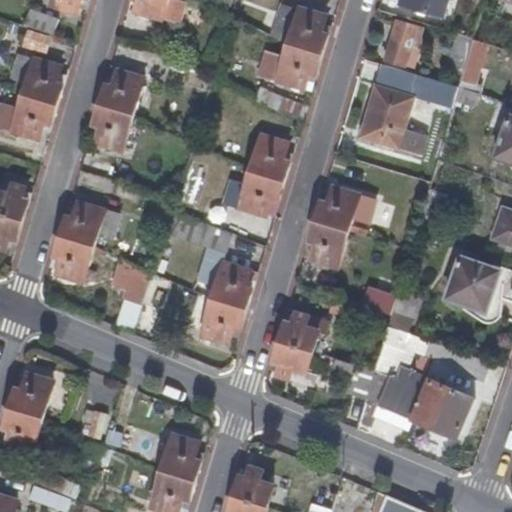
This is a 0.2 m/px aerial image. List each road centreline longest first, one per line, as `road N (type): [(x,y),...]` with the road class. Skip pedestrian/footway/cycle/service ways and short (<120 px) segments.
road 1 (residential): [(241,402),(363,0)]
road 2 (residential): [(19,308),(111,0)]
road 3 (residential): [(241,402),(480,500)]
road 4 (residential): [(19,308),(241,402)]
